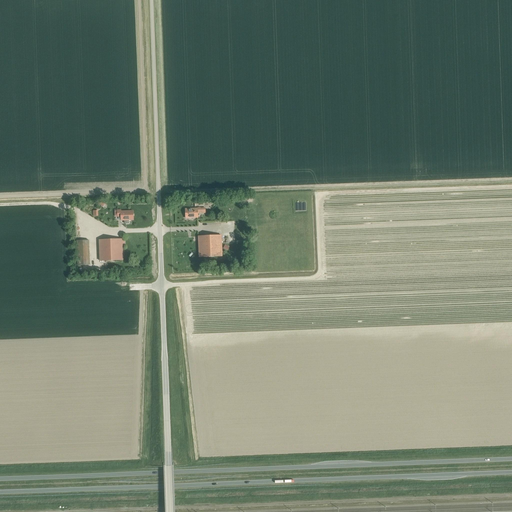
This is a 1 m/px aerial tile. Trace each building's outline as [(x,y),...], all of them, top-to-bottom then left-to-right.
[(186,218),(198,218),(198,208),(185,209),(186,218)] [(121,220),(133,220),(133,211),(121,211),(121,210),(117,210),(117,217),(121,217),(121,220)] [(199,257),(222,256),(221,235),(198,236),(199,257)] [(100,261),(123,260),(122,239),(99,240),(100,261)] [(78,265),(90,265),(89,240),(77,241),(78,265)]
